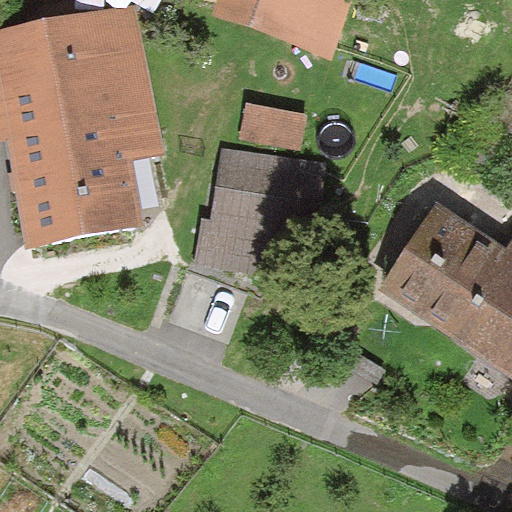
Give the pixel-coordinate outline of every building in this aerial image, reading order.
[(220,0),(210,35),(324,66),(342,0),(220,0)] [(166,157),(133,4),(0,33),(0,146),(6,145),(29,251),(147,226),(133,164),(166,157)] [(511,202),(511,97),(508,95),(459,168),(511,203),(511,202)] [(247,145),(308,152),(313,116),(251,109),(247,145)] [(290,273),(303,174),(220,163),(207,262),(290,273)] [(511,242),(508,248),(438,203),(378,297),(511,382),(511,242)]
